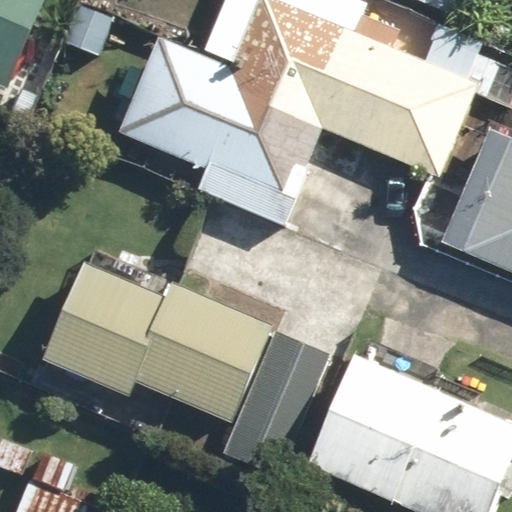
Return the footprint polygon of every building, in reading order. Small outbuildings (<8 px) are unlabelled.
[(0,0),(0,82),(18,91),(59,0),(0,0)] [(511,63),(483,52),(488,40),(446,22),(439,40),(373,12),(377,2),(372,0),(235,0),(213,54),(170,36),(129,134),(215,170),(207,189),(295,226),(319,170),(315,169),(332,129),(449,178),(483,95),(511,107),(511,132),(503,128),(453,243),(511,267),(511,63)] [(421,0),(461,16),(467,0),(421,0)] [(179,298),(94,263),(52,361),(142,399),(148,385),(243,425),(232,452),(288,476),(340,354),(282,330),(284,325),(185,283),(179,298)] [(502,511),(511,493),(511,414),(371,351),(320,464),(428,511),(502,511)] [(87,467),(48,451),(22,511),(115,511),(116,509),(76,492),(87,467)]
